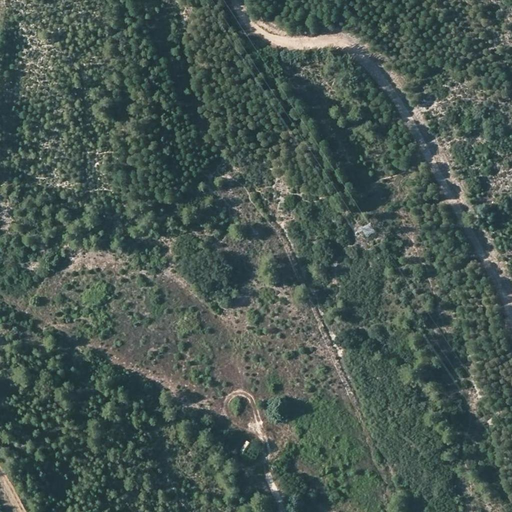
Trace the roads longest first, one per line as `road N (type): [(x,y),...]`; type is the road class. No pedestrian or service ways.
road 1 (track): [(511,319),(410,119),(362,52),(341,40),(273,38),(235,0)]
road 2 (track): [(286,511),(268,457),(284,431),(274,420),(260,426),(267,449)]
